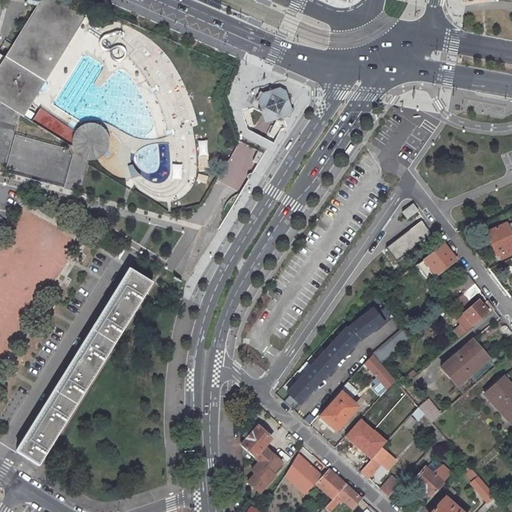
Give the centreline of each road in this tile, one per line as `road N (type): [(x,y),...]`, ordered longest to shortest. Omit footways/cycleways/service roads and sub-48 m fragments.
road 1 (primary): [(350,64),(215,286),(197,337),(199,511)]
road 2 (residential): [(511,318),(434,210),(407,186),(261,394)]
road 3 (primary): [(215,365),(240,286),(387,67)]
road 4 (primary): [(163,0),(282,52),(350,64)]
road 5 (residential): [(390,511),(261,394)]
road 6 (primary): [(216,511),(215,365)]
road 7 (primary): [(387,67),(511,85)]
